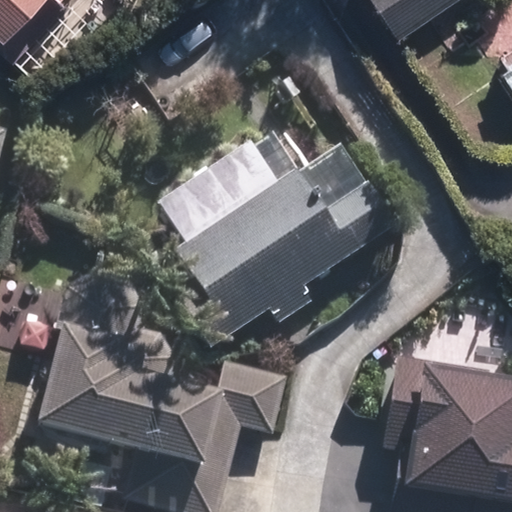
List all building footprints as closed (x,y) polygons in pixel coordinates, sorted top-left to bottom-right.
[(0,0),(0,34),(32,0),(37,0),(43,5),(47,0),(0,0)] [(511,0),(354,0),(385,45),(450,0),(511,0),(511,45),(491,59),(500,72),(491,78),(511,109),(511,0)] [(173,258),(146,277),(205,360),(262,320),(271,334),(307,309),(298,295),(387,234),(357,191),(311,224),(282,182),(264,195),(236,155),(144,218),(173,258)] [(114,508),(132,511),(214,511),(234,435),(265,442),(280,383),(215,367),(205,407),(124,387),(127,374),(105,369),(107,359),(43,343),(19,440),(124,465),(114,508)] [(386,492),(382,511),(511,511),(511,453),(509,453),(511,433),(511,397),(481,393),(482,382),(388,367),(374,456),(392,459),(387,492),(386,492)]
